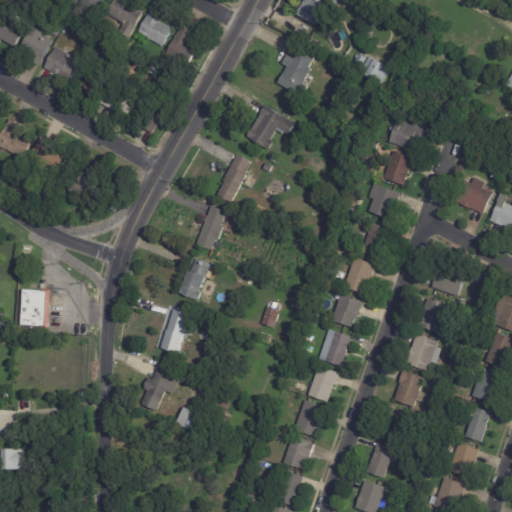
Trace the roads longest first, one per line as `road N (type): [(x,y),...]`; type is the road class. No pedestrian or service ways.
road 1 (tertiary): [(262,0),(161,171),(122,257),(106,354),(107,511)]
road 2 (residential): [(451,134),(321,511)]
road 3 (residential): [(161,171),(0,77)]
road 4 (tertiary): [(122,257),(56,237),(0,203)]
